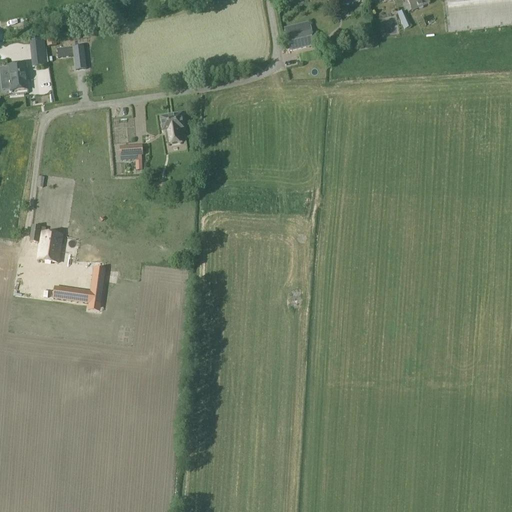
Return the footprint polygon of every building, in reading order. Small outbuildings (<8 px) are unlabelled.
[(333,0),(336,9),(362,3),(360,0),(333,0)] [(406,0),(412,12),(429,4),(427,0),(406,0)] [(511,0),(444,0),(449,33),(511,25),(511,0)] [(403,12),(397,15),(405,31),(411,28),(403,12)] [(314,45),(308,23),(284,29),(290,51),(314,45)] [(79,40),(78,31),(67,32),(67,41),(79,40)] [(46,48),(56,46),(55,38),(44,39),(46,48)] [(31,43),(34,67),(46,66),(43,42),(31,43)] [(57,49),(58,59),(76,57),(77,71),(86,70),(83,47),(75,47),(57,49)] [(28,90),(25,65),(8,67),(10,92),(28,90)] [(182,143),(180,129),(182,129),(180,116),(161,119),(163,132),(165,132),(167,145),(182,143)] [(120,158),(143,156),(142,146),(120,147),(120,158)] [(0,238),(8,239),(9,216),(0,216),(0,238)] [(41,228),(31,227),(29,243),(38,244),(38,245),(40,245),(38,261),(58,264),(62,236),(45,234),(46,229),(41,228)] [(22,290),(24,270),(0,266),(0,316),(19,319),(23,290),(22,290)] [(101,306),(106,271),(93,269),(90,293),(54,288),(53,300),(101,306)] [(65,323),(89,315),(86,306),(62,314),(65,323)] [(71,356),(152,335),(148,319),(149,319),(146,308),(91,322),(89,317),(65,323),(67,330),(64,330),(71,356)] [(115,350),(75,358),(77,370),(118,361),(115,350)]
